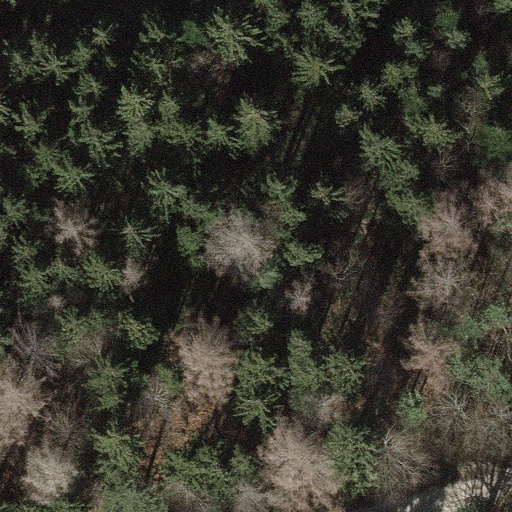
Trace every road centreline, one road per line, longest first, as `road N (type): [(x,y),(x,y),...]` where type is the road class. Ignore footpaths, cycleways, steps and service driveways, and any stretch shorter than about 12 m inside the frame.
road 1 (track): [(399,0),(311,126)]
road 2 (track): [(511,481),(391,511)]
